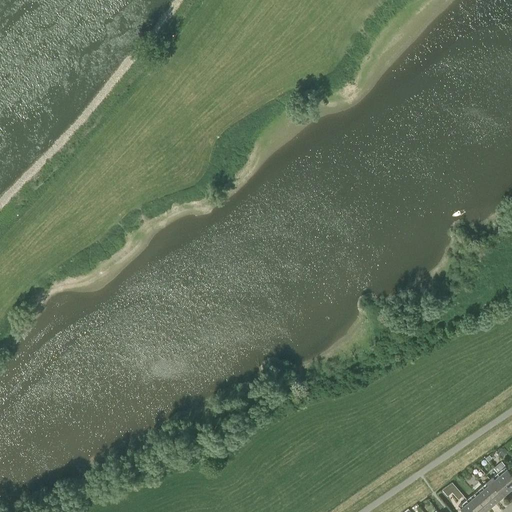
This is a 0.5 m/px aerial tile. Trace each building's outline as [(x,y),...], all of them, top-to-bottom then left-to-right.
[(503,456),(507,451),(504,448),(499,453),(503,456)] [(511,473),(505,465),(497,472),(511,488),(511,487),(511,473)] [(511,488),(497,472),(490,479),(503,495),(511,488)] [(503,495),(490,479),(482,485),(496,501),(503,495)] [(443,488),(442,489),(447,495),(456,487),(452,482),(444,488),(443,488)] [(496,501),(482,485),(474,492),(488,508),(496,501)] [(482,511),(488,508),(474,492),(466,498),(477,511),(482,511)] [(477,511),(466,498),(458,505),(464,511),(477,511)]
